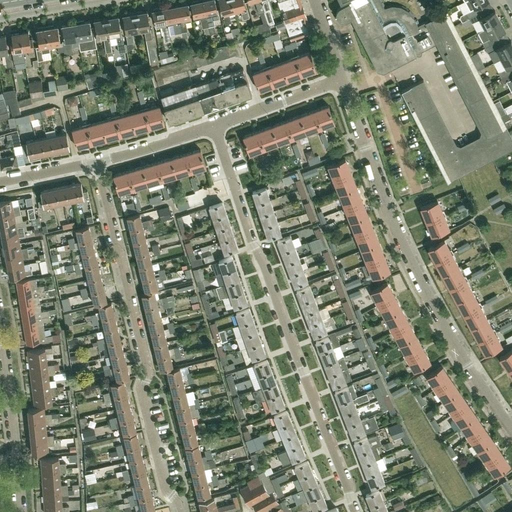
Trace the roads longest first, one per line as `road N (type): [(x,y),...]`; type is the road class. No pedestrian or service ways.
road 1 (residential): [(352,511),(212,126)]
road 2 (residential): [(511,431),(408,265),(340,79)]
road 3 (residential): [(94,161),(146,374),(139,390),(162,489),(179,511)]
road 4 (residential): [(16,511),(0,353)]
road 5 (residential): [(212,126),(340,79)]
road 6 (residential): [(94,161),(212,126)]
